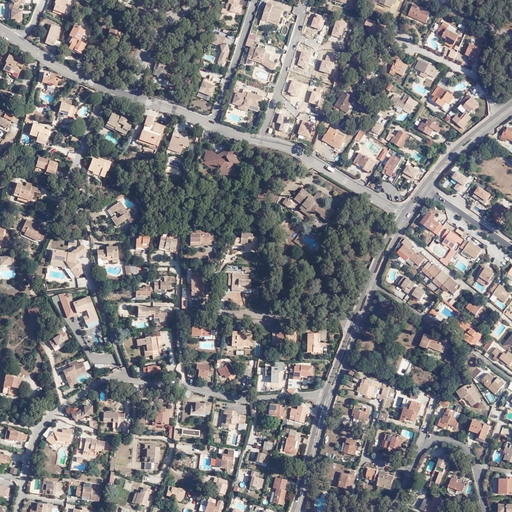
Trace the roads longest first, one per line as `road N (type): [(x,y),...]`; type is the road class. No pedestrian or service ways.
road 1 (tertiary): [(18,40),(93,83),(305,154),(402,214)]
road 2 (residential): [(17,511),(39,429),(109,377),(239,398),(324,397)]
road 3 (secondary): [(402,214),(324,397)]
road 4 (secondary): [(331,399),(407,217)]
road 5 (residential): [(392,511),(419,448),(445,441),(468,456),(481,511)]
road 6 (secondary): [(511,103),(453,150),(402,214)]
road 7 (secondary): [(407,217),(458,155),(511,112)]
road 8 (unknown): [(127,379),(87,263)]
